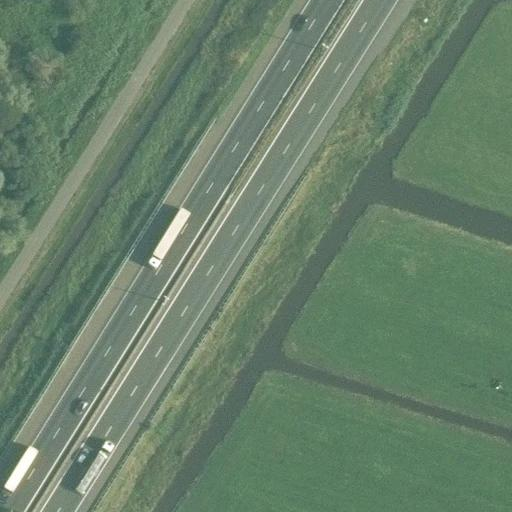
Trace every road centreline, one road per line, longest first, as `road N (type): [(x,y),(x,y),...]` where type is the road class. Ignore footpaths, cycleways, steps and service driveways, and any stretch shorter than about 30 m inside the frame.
road 1 (motorway): [(56,511),(378,0)]
road 2 (motorway): [(327,0),(7,511)]
road 3 (unclassified): [(0,293),(184,0)]
